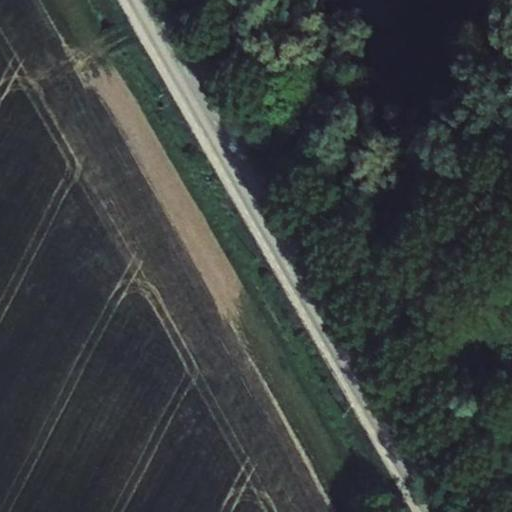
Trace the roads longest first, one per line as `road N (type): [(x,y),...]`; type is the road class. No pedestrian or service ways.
road 1 (unclassified): [(143,0),(442,511)]
road 2 (track): [(365,381),(511,177)]
